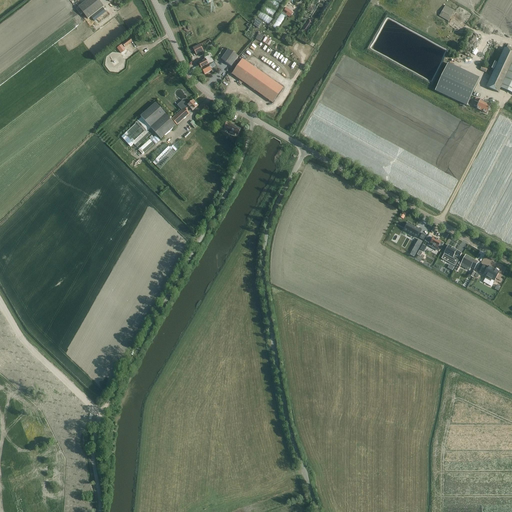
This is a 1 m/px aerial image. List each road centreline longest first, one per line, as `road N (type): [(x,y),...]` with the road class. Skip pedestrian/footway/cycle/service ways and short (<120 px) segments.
road 1 (unclassified): [(318,511),(281,398),(262,256),(269,217),(306,148)]
road 2 (unclassified): [(101,413),(230,185),(255,120)]
road 3 (tertiary): [(511,263),(306,148)]
road 4 (tertiary): [(255,120),(192,78),(153,0)]
road 5 (unclassified): [(0,300),(26,345),(101,413)]
